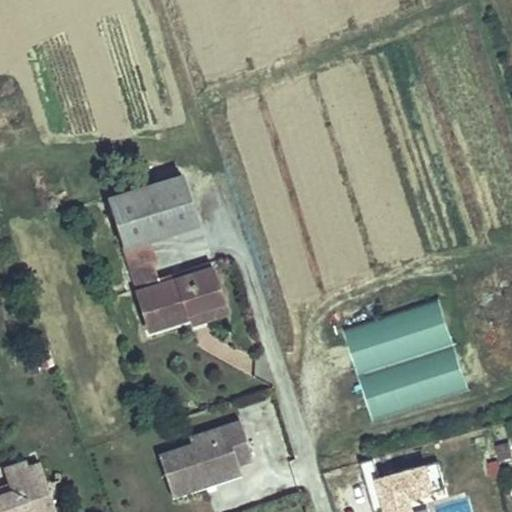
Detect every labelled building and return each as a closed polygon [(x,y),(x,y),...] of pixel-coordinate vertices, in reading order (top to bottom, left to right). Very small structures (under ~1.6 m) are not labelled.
[(210,263),(157,281),(150,261),(154,260),(147,236),(196,221),(181,172),(156,180),(152,170),(142,174),(146,184),(106,196),(148,325),(187,313),(191,324),(226,313),(210,263)] [(455,346),(439,299),(344,329),(359,377),(455,346)] [(470,394),(455,346),(359,377),(375,425),(470,394)] [(54,365),(50,353),(39,356),(43,368),(54,365)] [(40,371),(34,357),(26,361),(31,374),(40,371)] [(240,421),(189,438),(191,444),(158,455),(172,496),(241,473),(237,463),(253,458),(240,421)] [(511,458),(509,443),(496,446),(500,460),(511,458)] [(23,470),(21,464),(4,470),(9,485),(0,487),(0,511),(56,511),(41,464),(29,468),(23,470)]
